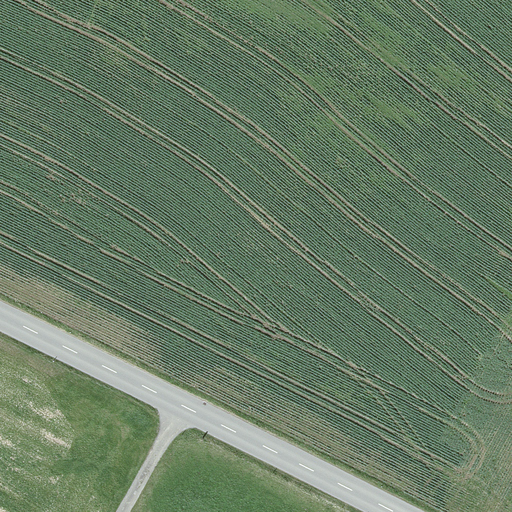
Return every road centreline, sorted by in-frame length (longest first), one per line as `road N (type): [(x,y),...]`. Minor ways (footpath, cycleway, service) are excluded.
road 1 (secondary): [(0,314),(393,511)]
road 2 (track): [(124,511),(184,406)]
